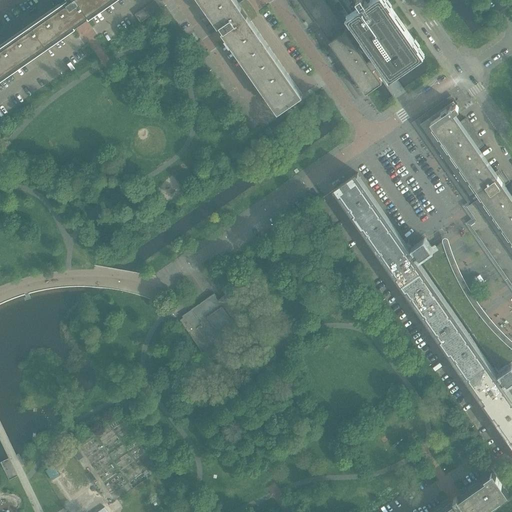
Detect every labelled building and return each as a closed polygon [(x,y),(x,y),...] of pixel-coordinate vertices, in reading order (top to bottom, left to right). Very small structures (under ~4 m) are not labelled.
[(58,0),(61,3),(0,45),(0,78),(81,22),(112,0),(58,0)] [(161,9),(158,5),(154,0),(136,13),(142,22),(161,9)] [(200,0),(279,112),(304,95),(237,0),(200,0)] [(358,22),(346,30),(325,0),(301,0),(366,93),(372,88),(382,82),(371,65),(377,61),(381,58),(392,73),(419,53),(425,49),(391,0),(343,0),(350,10),(358,22)] [(441,110),(420,124),(474,202),(467,207),(477,220),(475,231),(511,284),(511,195),(510,197),(477,150),(479,148),(484,145),(465,118),(461,121),(458,123),(452,114),(459,109),(453,101),(441,110)] [(409,251),(356,175),(359,173),(358,172),(334,189),(335,190),(338,188),(408,288),(511,437),(511,399),(503,386),(511,379),(511,365),(496,377),(415,260),(431,249),(425,240),(409,251)] [(425,253),(415,260),(421,269),(428,279),(490,368),(496,377),(509,368),(507,365),(511,361),(511,346),(505,340),(496,332),(488,323),(481,314),(475,305),(469,297),(463,287),(457,276),(452,265),(448,254),(449,253),(442,243),(436,247),(438,250),(427,257),(425,253)] [(241,311),(243,309),(230,291),(218,299),(214,293),(191,309),(193,311),(180,320),(203,353),(205,352),(211,359),(228,347),(223,340),(248,322),(241,311)] [(463,460),(471,454),(466,448),(459,453),(463,460)] [(78,450),(74,454),(79,460),(83,457),(78,450)] [(54,466),(46,471),(52,481),(60,476),(54,466)] [(91,472),(87,474),(92,482),(96,479),(91,472)] [(481,511),(508,494),(493,472),(484,478),(485,479),(460,496),(458,498),(457,496),(453,499),(454,501),(452,502),(437,511),(481,511)] [(86,485),(92,481),(87,475),(82,478),(86,485)]
